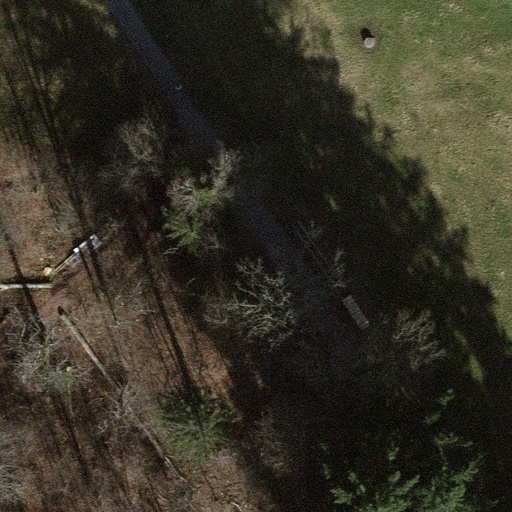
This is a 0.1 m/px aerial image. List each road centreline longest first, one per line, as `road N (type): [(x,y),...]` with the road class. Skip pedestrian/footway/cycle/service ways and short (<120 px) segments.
road 1 (track): [(114,0),(443,511)]
road 2 (track): [(0,372),(145,229),(194,127)]
